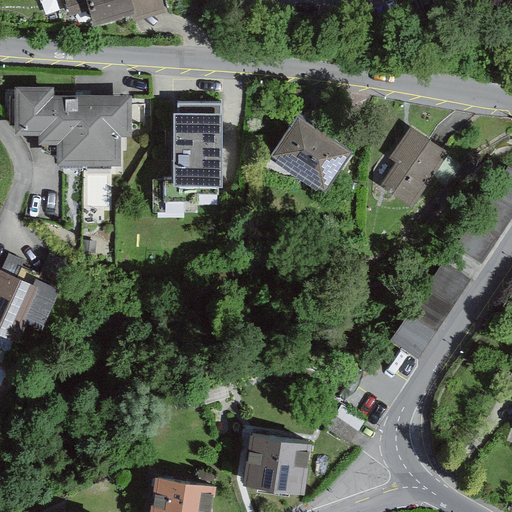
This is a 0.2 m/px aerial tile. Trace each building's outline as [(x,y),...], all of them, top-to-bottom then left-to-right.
[(68,0),(72,11),(95,4),(99,17),(134,7),(137,17),(148,13),(164,9),(161,0),(68,0)] [(58,86),(24,87),(24,128),(48,128),(48,138),(66,138),(66,158),(125,158),(125,128),(136,128),(136,94),(58,94),(58,86)] [(182,111),(176,111),(175,177),(158,177),(158,214),(200,214),(200,206),(223,206),(224,103),(182,102),(182,111)] [(354,152),(302,117),(277,154),(329,189),(354,152)] [(445,154),(414,132),(395,159),(403,164),(387,187),(410,203),(445,154)] [(511,220),(511,170),(509,169),(461,243),(487,260),(511,220)] [(27,262),(13,255),(7,270),(4,268),(0,276),(0,326),(24,337),(33,318),(49,325),(76,264),(54,255),(41,285),(21,276),(27,262)] [(473,277),(445,259),(393,341),(420,358),(473,277)] [(365,422),(341,406),(328,425),(352,442),(365,422)] [(305,439),(254,432),(247,481),(299,488),(305,439)] [(217,511),(221,489),(169,482),(164,511),(217,511)]
